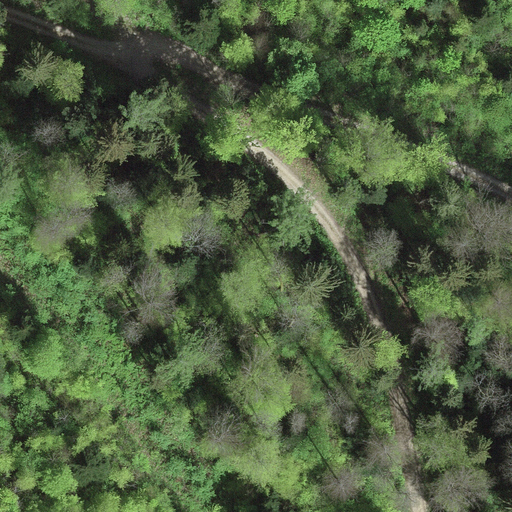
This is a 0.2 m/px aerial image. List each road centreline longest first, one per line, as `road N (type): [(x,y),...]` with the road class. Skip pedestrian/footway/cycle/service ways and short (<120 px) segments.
road 1 (track): [(133,42),(135,56),(159,80),(299,181),(355,256),(390,341),(425,511)]
road 2 (track): [(511,189),(270,97),(155,40),(133,42)]
road 3 (track): [(0,286),(112,406),(181,511)]
road 4 (track): [(0,6),(87,43),(133,42)]
